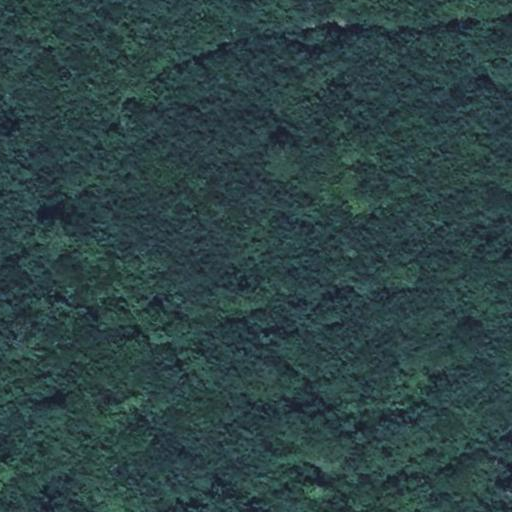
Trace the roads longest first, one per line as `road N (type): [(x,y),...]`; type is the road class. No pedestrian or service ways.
road 1 (track): [(48,291),(82,350),(258,511)]
road 2 (track): [(48,291),(53,511)]
